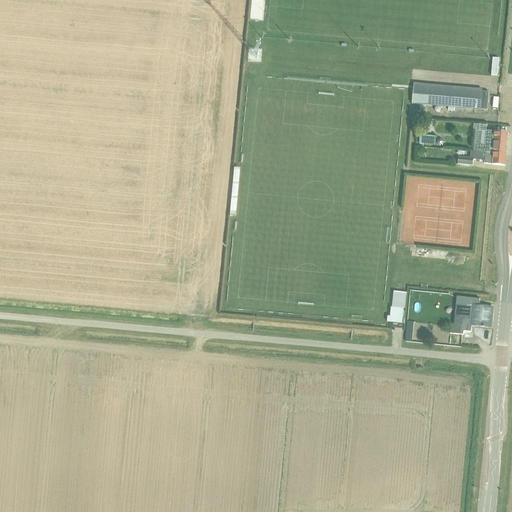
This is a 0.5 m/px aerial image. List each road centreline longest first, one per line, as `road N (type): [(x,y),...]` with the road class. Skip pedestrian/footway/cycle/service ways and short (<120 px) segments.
road 1 (unclassified): [(500,361),(0,318)]
road 2 (tertiary): [(489,511),(500,361)]
